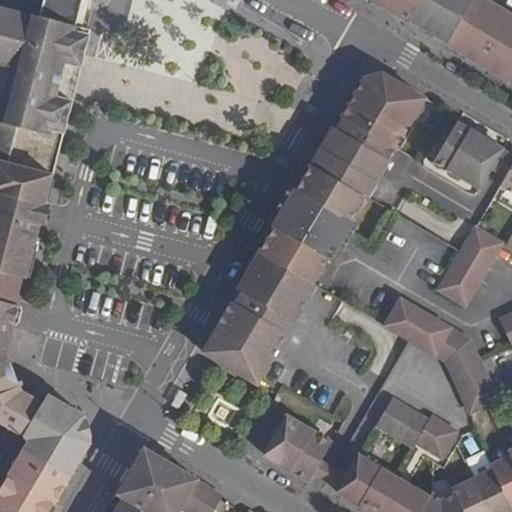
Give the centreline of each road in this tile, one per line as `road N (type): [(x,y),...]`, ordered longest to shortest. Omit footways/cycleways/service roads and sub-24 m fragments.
road 1 (residential): [(132,419),(358,39)]
road 2 (residential): [(293,511),(132,419)]
road 3 (residential): [(358,39),(511,126)]
